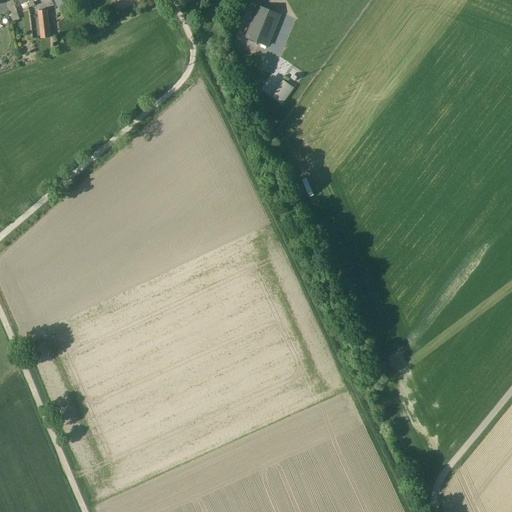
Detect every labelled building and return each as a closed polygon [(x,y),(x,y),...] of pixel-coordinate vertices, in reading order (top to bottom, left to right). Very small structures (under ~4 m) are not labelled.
[(0,0),(0,14),(10,12),(8,2),(7,2),(6,0),(0,0)] [(32,0),(26,0),(27,2),(28,2),(29,4),(30,8),(36,6),(34,2),(32,0)] [(8,2),(10,12),(13,22),(20,19),(14,1),(8,2)] [(259,7),(247,38),(269,47),(274,34),(270,33),(277,14),(259,7)] [(39,11),(41,39),(49,38),(47,10),(39,11)] [(283,80),(271,97),(283,105),(294,88),(283,80)]
